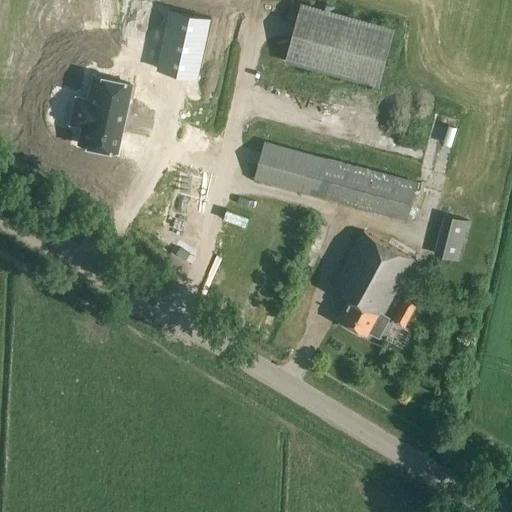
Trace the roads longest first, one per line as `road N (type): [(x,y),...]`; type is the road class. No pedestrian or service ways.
road 1 (unclassified): [(494,511),(0,213)]
road 2 (unknown): [(177,320),(232,106)]
